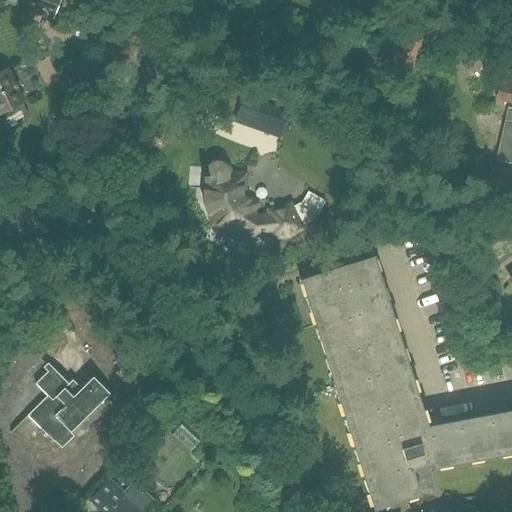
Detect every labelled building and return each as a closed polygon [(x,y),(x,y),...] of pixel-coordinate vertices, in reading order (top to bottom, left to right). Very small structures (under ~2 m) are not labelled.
[(59,0),(1,0),(1,2),(52,20),(59,0)] [(418,46),(406,43),(402,60),(390,57),(387,71),(410,77),(418,46)] [(0,118),(2,123),(7,121),(11,128),(26,120),(25,119),(30,116),(22,102),(24,101),(17,88),(21,86),(22,82),(19,75),(15,74),(11,76),(6,66),(0,68),(0,118)] [(511,87),(498,84),(495,100),(511,103),(511,87)] [(271,108),(263,131),(279,136),(287,114),(271,108)] [(511,111),(509,111),(497,160),(511,163),(511,111)] [(203,176),(202,181),(204,181),(203,203),(213,223),(236,238),(244,225),(254,232),(271,230),(272,238),(287,236),(302,228),(289,205),(281,210),(269,211),(270,219),(256,220),(249,216),(257,204),(243,195),(245,175),(229,174),(229,172),(229,170),(228,168),(227,166),(226,164),(224,163),(222,162),(220,161),(218,161),(216,161),(214,162),(212,162),(210,163),(209,165),(207,166),(206,168),(206,170),(205,172),(205,176),(203,176)] [(300,280),(300,281),(373,509),(373,510),(419,495),(411,470),(428,465),(433,464),(435,468),(511,453),(511,410),(427,427),(373,256),(300,280)] [(443,295),(456,291),(451,273),(438,277),(443,295)] [(74,435),(70,432),(108,393),(92,377),(81,388),(72,379),(68,383),(51,367),(35,383),(47,395),(27,416),(54,442),(61,449),(74,435)] [(108,480),(90,500),(99,508),(103,511),(142,511),(143,511),(154,500),(134,482),(123,493),(113,484),(108,480)]
